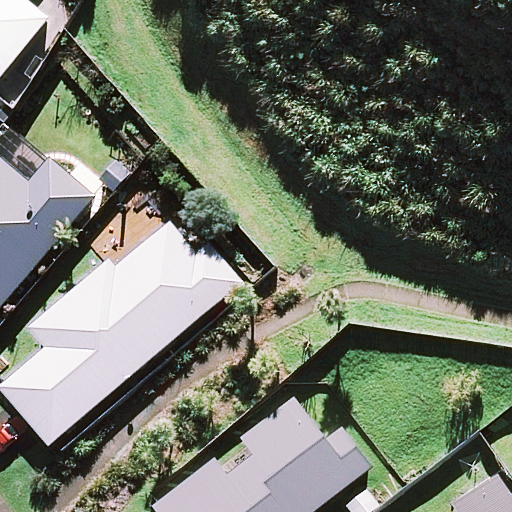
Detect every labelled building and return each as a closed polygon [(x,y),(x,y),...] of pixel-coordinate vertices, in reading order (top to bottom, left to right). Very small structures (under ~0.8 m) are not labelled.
[(0,0),(0,71),(8,77),(52,21),(26,0),(0,0)] [(0,317),(100,199),(55,161),(35,184),(1,155),(0,155),(0,317)] [(246,286),(213,246),(204,254),(177,222),(117,273),(111,266),(37,329),(54,349),(7,389),(56,447),(246,286)] [(348,427),(331,441),(300,402),(251,441),(263,454),(233,478),(222,464),(165,511),(320,511),(362,479),(379,465),(348,427)] [(511,511),(511,491),(502,478),(461,506),(465,511),(511,511)]
